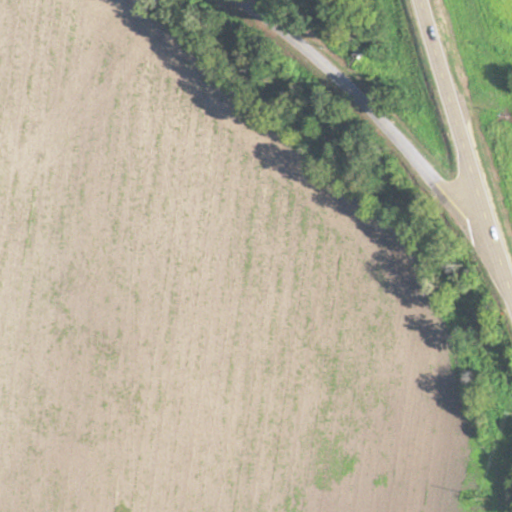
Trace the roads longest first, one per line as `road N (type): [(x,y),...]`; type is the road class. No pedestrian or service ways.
road 1 (residential): [(489,206),(461,197),(361,83),(280,15),(249,0)]
road 2 (trunk): [(511,277),(433,0)]
